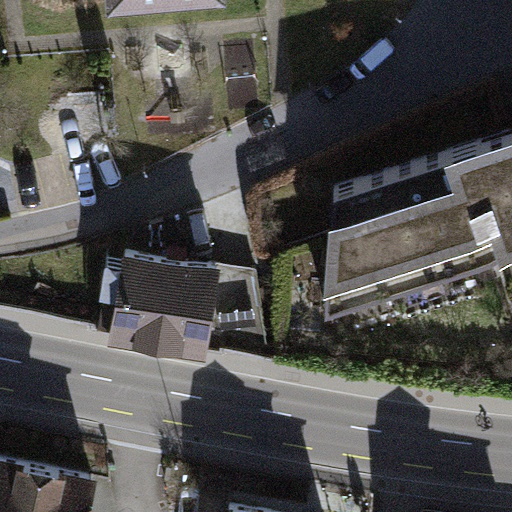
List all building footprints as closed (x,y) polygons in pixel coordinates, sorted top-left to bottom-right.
[(225,0),(110,0),(112,16),(226,5),(225,0)] [(511,124),(504,127),(323,178),(313,310),(511,254),(511,124)] [(250,268),(113,245),(99,332),(209,351),(210,340),(261,349),(250,268)] [(88,511),(95,481),(0,460),(0,511),(88,511)] [(292,511),(216,502),(214,511),(292,511)]
